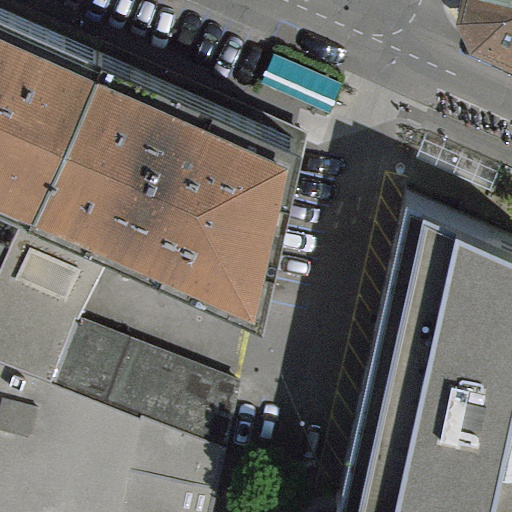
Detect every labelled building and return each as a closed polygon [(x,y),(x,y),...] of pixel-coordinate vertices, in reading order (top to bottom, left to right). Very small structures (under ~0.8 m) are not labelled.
[(511,0),(472,0),(482,20),(511,33),(511,0)] [(101,47),(0,3),(0,183),(30,197),(101,47)] [(295,136),(101,47),(30,197),(119,237),(261,301),(295,136)] [(399,511),(492,511),(511,422),(511,230),(409,186),(343,490),(399,511)] [(0,266),(0,355),(55,377),(77,316),(119,237),(30,197),(10,244),(0,266)] [(0,266),(10,244),(0,239),(0,266)] [(144,411),(230,443),(244,379),(77,316),(55,377),(144,411)] [(0,511),(121,511),(144,411),(55,377),(0,355),(0,511)] [(144,411),(121,511),(214,511),(230,443),(144,411)] [(511,511),(511,422),(492,511),(511,511)] [(399,511),(343,490),(337,511),(399,511)]
